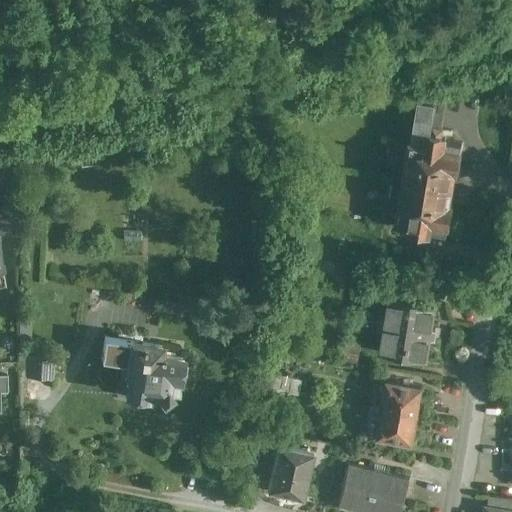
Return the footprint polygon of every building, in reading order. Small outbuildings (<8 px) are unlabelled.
[(445,106),(418,101),(412,137),(426,140),(426,136),(439,138),(445,106)] [(439,138),(426,136),(426,140),(412,137),(404,183),(450,190),(453,173),(457,174),(462,146),(444,143),(445,139),(439,138)] [(450,190),(404,183),(396,227),(410,230),(410,233),(428,236),(428,233),(446,236),(451,208),(447,207),(450,190)] [(15,200),(0,202),(0,273),(1,273),(0,265),(0,260),(1,260),(0,254),(0,227),(16,225),(15,200)] [(350,267),(315,261),(312,280),(347,286),(350,267)] [(384,328),(433,335),(434,330),(430,329),(434,307),(388,300),(384,328)] [(433,335),(384,328),(379,355),(425,362),(429,340),(432,341),(433,335)] [(162,339),(106,331),(103,351),(123,355),(121,373),(128,374),(126,386),(131,387),(131,391),(141,392),(142,389),(146,389),(147,387),(158,388),(162,395),(172,388),(179,389),(182,371),(179,370),(179,369),(182,369),(186,368),(188,360),(185,356),(182,355),(183,352),(160,348),(162,339)] [(359,343),(340,341),(337,362),(356,365),(359,343)] [(53,349),(29,347),(27,370),(51,371),(53,349)] [(421,389),(386,383),(384,396),(387,396),(385,412),(416,417),(421,389)] [(416,417),(385,412),(383,426),(379,426),(377,438),(412,444),(416,417)] [(511,418),(505,418),(504,418),(503,439),(511,440),(511,431),(511,418)] [(511,440),(503,439),(502,451),(511,452),(511,448),(511,443),(511,440)] [(309,451),(278,444),(268,488),(298,495),(302,481),(307,482),(310,468),(305,467),(309,451)] [(511,452),(502,451),(501,472),(511,472),(511,465),(510,466),(511,452)] [(409,480),(347,465),(338,504),(373,511),(401,511),(403,505),(406,493),(409,480)] [(511,472),(502,472),(502,486),(511,486),(511,472)] [(511,499),(489,497),(488,508),(511,511),(511,499)]
